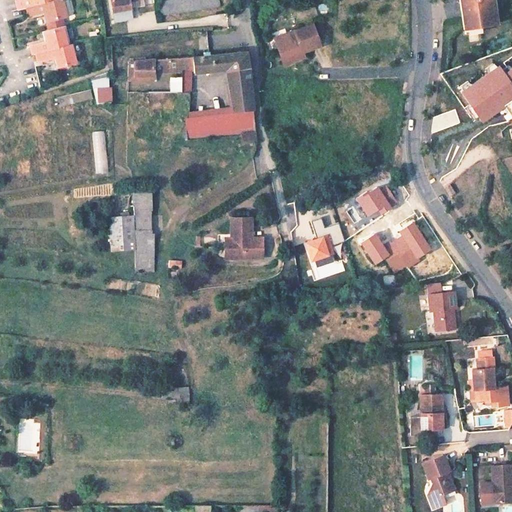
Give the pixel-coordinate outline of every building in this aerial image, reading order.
[(57,68),(76,63),(72,44),(67,45),(61,19),(65,18),(60,0),(56,0),(52,1),(51,0),(20,0),(15,1),(17,10),(25,8),(28,18),(45,13),(49,30),(44,31),(47,41),(30,45),(32,55),(36,54),(39,64),(55,59),(57,68)] [(108,0),(111,17),(122,15),(130,14),(129,7),(152,3),(151,0),(108,0)] [(219,6),(218,0),(164,0),(157,1),(159,14),(219,6)] [(457,0),(460,17),(464,16),(465,28),(479,26),(495,24),(493,11),(491,0),(457,0)] [(462,33),(479,32),(479,26),(465,28),(464,16),(460,17),(462,33)] [(311,25),(285,33),(286,37),(280,39),(276,48),(281,64),(302,57),(301,52),(318,47),(311,25)] [(285,33),(272,37),(276,48),(280,39),(286,37),(285,33)] [(193,69),(194,73),(226,69),(232,111),(252,109),(247,60),(245,51),(192,57),(193,69)] [(192,57),(136,63),(138,79),(155,77),(155,73),(193,69),(192,57)] [(136,63),(128,64),(131,84),(156,81),(155,77),(138,79),(136,63)] [(108,76),(91,77),(93,103),(110,102),(108,76)] [(232,111),(188,117),(191,142),(256,134),(254,125),(252,109),(232,111)] [(104,130),(92,131),(94,172),(107,172),(104,130)] [(450,184),(445,187),(450,196),(455,193),(450,184)] [(151,229),(149,192),(130,193),(131,216),(132,230),(151,229)] [(131,216),(107,217),(109,250),(133,249),(132,230),(131,216)] [(251,247),(251,242),(250,221),(230,221),(230,242),(231,247),(223,248),(224,261),(261,260),(261,246),(251,247)] [(133,249),(135,273),(153,272),(151,229),(132,230),(133,249)] [(179,269),(181,260),(168,258),(167,267),(179,269)] [(433,308),(434,318),(438,318),(439,328),(455,326),(453,310),(451,310),(451,306),(455,305),(453,290),(428,293),(429,308),(433,308)] [(476,379),(477,390),(480,390),(481,400),(488,400),(488,401),(494,401),(494,407),(509,406),(508,385),(498,386),(498,383),(495,383),(494,368),(497,368),(496,357),(495,357),(494,357),(494,353),(494,352),(481,353),(482,358),(481,358),(480,358),(481,369),(476,369),(476,379)] [(481,400),(480,390),(477,390),(476,379),(473,379),(475,401),(481,400)] [(170,400),(188,398),(187,386),(169,387),(170,400)] [(417,394),(420,427),(437,426),(436,411),(441,411),(440,392),(417,394)] [(424,480),(425,486),(422,492),(433,497),(435,494),(447,489),(442,474),(443,474),(438,458),(415,466),(420,481),(424,480)] [(490,484),(491,504),(500,504),(505,497),(511,496),(511,484),(508,484),(507,481),(511,480),(511,470),(511,465),(490,466),(491,484),(490,484)] [(433,497),(448,492),(447,489),(435,494),(433,497)]
